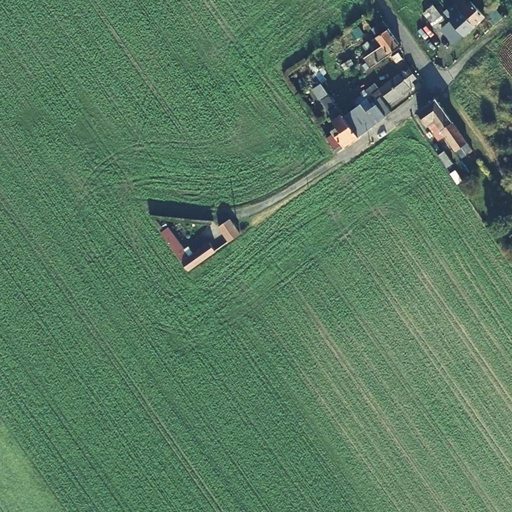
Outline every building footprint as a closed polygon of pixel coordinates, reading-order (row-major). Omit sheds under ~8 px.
[(456,5),(451,0),(448,0),(446,3),(452,9),(445,16),(463,35),(474,25),(456,5)] [(456,0),(451,0),(456,5),(474,25),(484,16),(468,0),(461,0),(459,3),(456,0)] [(437,2),(434,5),(440,11),(443,8),(437,2)] [(434,5),(423,15),(433,26),(445,16),(440,11),(434,5)] [(503,16),(498,11),(486,20),(490,25),(503,16)] [(402,48),(388,29),(375,38),(382,47),(364,60),(366,64),(360,70),(363,74),(402,48)] [(401,68),(376,89),(379,93),(387,101),(400,90),(402,90),(412,82),(410,78),(413,75),(406,67),(403,70),(401,68)] [(325,90),(320,83),(313,88),(319,98),(323,95),(325,97),(322,99),(335,118),(332,120),(336,125),(331,129),(334,132),(326,139),(336,153),(357,136),(343,116),(330,97),(325,90)] [(336,83),(325,90),(330,97),(334,93),(340,89),(336,83)] [(376,89),(370,94),(373,98),(379,93),(376,89)] [(353,101),(356,105),(364,99),(367,97),(368,96),(364,90),(352,100),(353,101)] [(368,96),(367,97),(373,105),(376,102),(373,98),(370,94),(368,96)] [(367,97),(364,99),(367,102),(371,107),(373,105),(367,97)] [(468,142),(437,97),(418,111),(427,123),(433,119),(440,128),(455,151),(460,147),(468,142)] [(356,105),(356,106),(358,109),(360,107),(367,102),(364,99),(356,105)] [(376,102),(373,105),(383,116),(388,112),(378,100),(376,102)] [(353,101),(343,108),(347,113),(356,106),(356,105),(353,101)] [(358,109),(356,106),(347,113),(345,114),(343,116),(357,136),(362,133),(383,116),(373,105),(371,107),(364,112),(360,107),(358,109)] [(433,119),(427,123),(433,133),(440,128),(433,119)] [(474,149),(468,142),(460,147),(466,155),(474,149)] [(511,212),(511,203),(474,149),(466,155),(459,160),(502,220),(511,212)] [(445,150),(437,156),(446,169),(454,163),(445,150)] [(456,172),(451,175),(467,199),(472,196),(456,172)] [(222,228),(231,240),(240,234),(232,221),(222,228)] [(183,250),(167,228),(162,231),(189,270),(215,252),(210,245),(194,256),(187,247),(183,250)]
